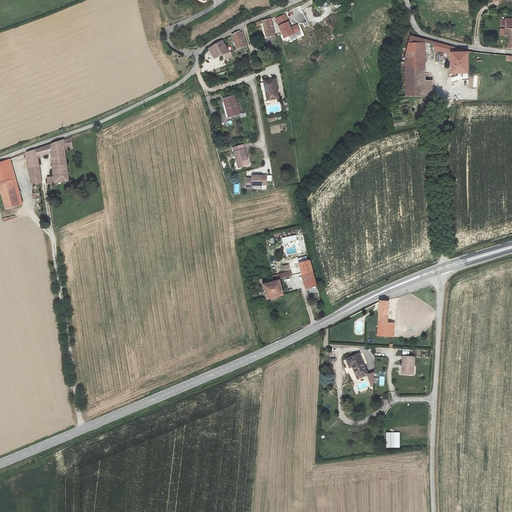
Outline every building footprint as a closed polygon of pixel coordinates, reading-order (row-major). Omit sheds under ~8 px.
[(276,19),(284,38),(300,30),(297,24),(291,27),(285,15),(276,19)] [(264,37),(263,37),(265,47),(274,45),(274,43),(271,30),(270,30),(268,20),(260,21),(264,37)] [(244,48),(243,44),(242,40),(243,40),(241,34),(238,34),(237,31),(230,36),(235,50),(244,48)] [(425,95),(425,82),(425,43),(425,42),(426,39),(410,35),(405,58),(406,95),(425,95)] [(425,42),(435,45),(434,49),(451,54),(452,73),(469,73),(468,50),(436,42),(426,39),(425,42)] [(227,50),(221,41),(218,43),(209,49),(214,58),(221,54),(222,56),(230,52),(228,50),(227,50)] [(269,79),(264,80),(267,100),(278,97),(275,80),(270,82),(269,79)] [(232,96),(222,99),(227,118),(238,115),(232,96)] [(31,183),(41,181),(37,155),(50,153),(54,177),(47,178),(48,183),(70,181),(65,149),(72,148),(71,138),(57,142),(35,150),(26,153),(31,183)] [(249,164),(243,144),(233,147),(238,167),(249,164)] [(22,204),(10,159),(0,162),(0,188),(6,208),(22,204)] [(265,185),(266,175),(260,174),(260,175),(251,175),(251,177),(246,177),(245,187),(251,187),(251,185),(260,186),(261,185),(265,185)] [(282,238),(284,243),(297,240),(296,235),(282,238)] [(299,263),(306,289),(308,288),(309,292),(317,291),(309,260),(299,263)] [(267,299),(275,297),(283,294),(280,278),(284,277),(292,275),(291,271),(272,275),(273,282),(271,283),(263,285),(267,299)] [(380,302),(379,323),(388,323),(389,302),(380,302)] [(388,323),(379,323),(379,336),(394,337),(395,324),(388,323)] [(359,354),(347,360),(350,368),(353,367),(358,380),(368,375),(359,354)] [(403,357),(403,374),(413,375),(414,366),(413,366),(414,358),(403,357)] [(386,433),(386,447),(399,448),(399,433),(386,433)]
